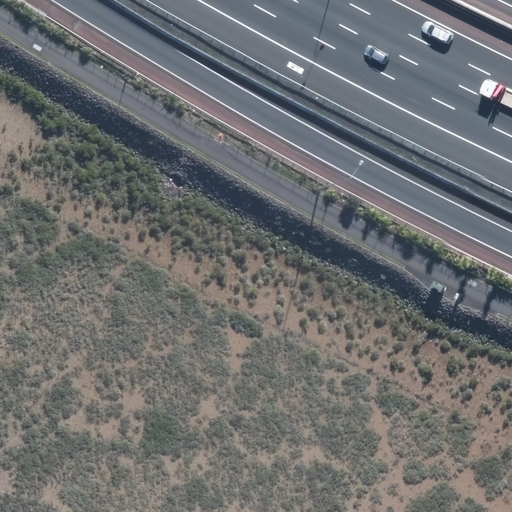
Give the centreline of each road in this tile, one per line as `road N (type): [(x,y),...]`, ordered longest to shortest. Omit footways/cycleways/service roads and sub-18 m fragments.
road 1 (motorway): [(511,243),(218,89),(74,0)]
road 2 (motorway): [(511,111),(293,0)]
